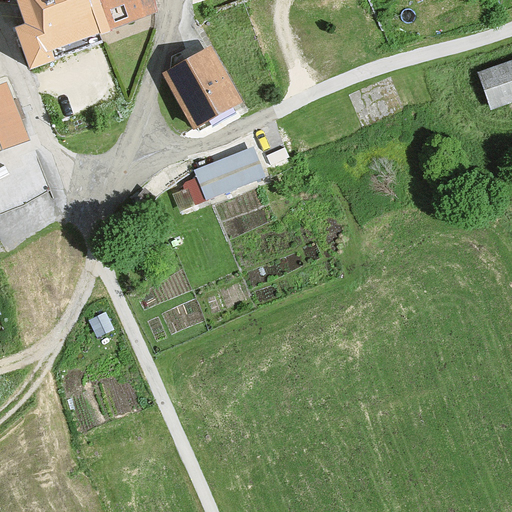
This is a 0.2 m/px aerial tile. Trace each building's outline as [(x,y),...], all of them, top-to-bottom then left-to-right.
[(18,32),(31,70),(55,61),(54,60),(102,43),(98,35),(155,12),(152,0),(18,0),(26,22),(18,25),(20,31),(18,32)] [(212,54),(163,80),(193,135),(242,108),(212,54)] [(511,63),(478,76),(491,112),(511,105),(511,63)] [(4,85),(0,86),(0,149),(26,140),(4,85)] [(257,150),(195,174),(206,203),(268,179),(257,150)]
